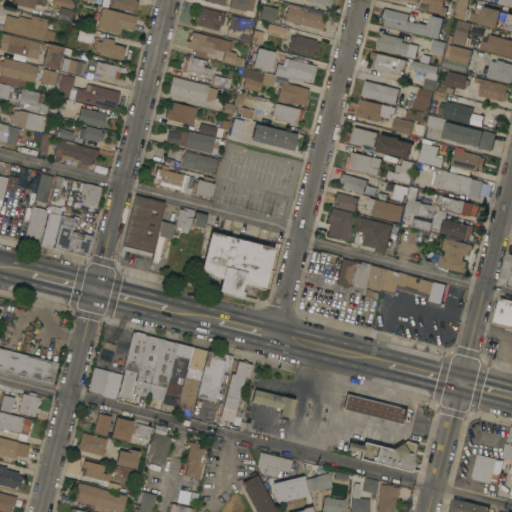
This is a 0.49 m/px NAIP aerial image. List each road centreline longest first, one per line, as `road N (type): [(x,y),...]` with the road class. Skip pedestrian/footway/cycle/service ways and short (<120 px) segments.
road 1 (residential): [(170,0),(40,511)]
road 2 (residential): [(359,0),(275,337)]
road 3 (residential): [(511,176),(428,511)]
